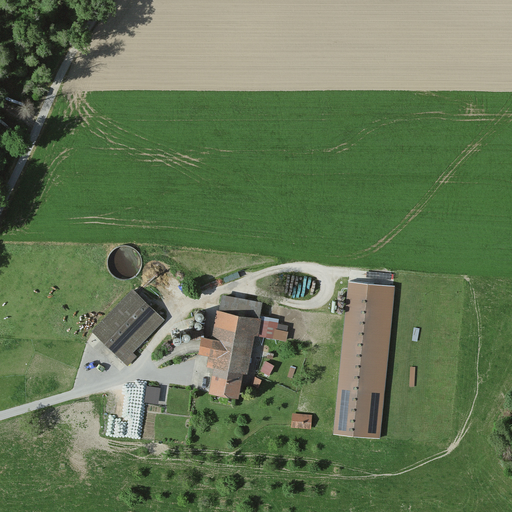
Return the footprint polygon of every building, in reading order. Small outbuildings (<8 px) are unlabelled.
[(133,280),(139,275),(141,267),(141,260),(137,253),(130,249),(118,246),(115,250),(109,256),(107,263),(108,271),(112,277),(118,281),(126,282),(133,280)] [(384,440),(395,287),(344,283),(333,437),(384,440)] [(162,323),(130,291),(89,332),(126,367),(134,359),(130,355),(162,323)] [(260,302),(220,297),(218,311),(214,311),(209,340),(202,338),(199,354),(209,356),(207,367),(214,368),(209,394),(236,399),(240,374),(247,375),(253,338),(273,341),(277,322),(257,321),(260,302)] [(201,331),(190,331),(191,340),(201,340),(201,331)] [(271,367),(264,364),(260,373),(267,376),(271,367)] [(259,383),(253,380),(250,387),(256,390),(259,383)] [(155,406),(157,391),(146,389),(144,404),(155,406)] [(292,428),(310,428),(310,417),(292,416),(292,428)]
